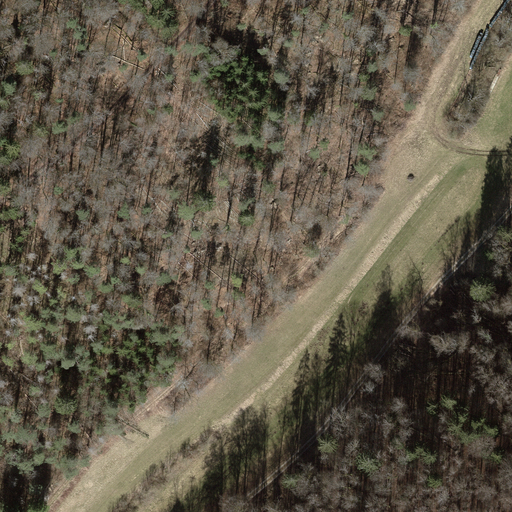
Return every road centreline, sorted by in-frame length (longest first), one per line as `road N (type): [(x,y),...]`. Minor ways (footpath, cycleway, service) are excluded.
road 1 (track): [(511,151),(460,147),(425,127),(408,127),(346,218),(296,272),(101,445),(44,511)]
road 2 (track): [(232,511),(315,441),(380,354),(511,210)]
road 3 (track): [(0,204),(93,129),(213,0)]
